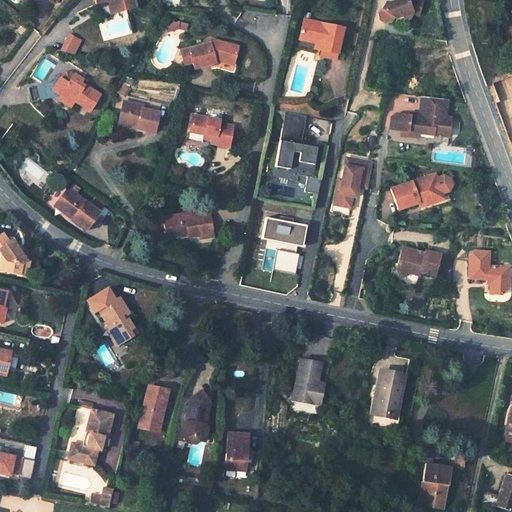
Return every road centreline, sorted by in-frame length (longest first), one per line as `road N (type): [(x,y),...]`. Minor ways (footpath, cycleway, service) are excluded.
road 1 (residential): [(0,191),(38,224),(124,269),(511,349)]
road 2 (unknown): [(300,299),(376,0)]
road 3 (unknown): [(345,308),(385,115),(398,101)]
road 4 (residential): [(453,0),(511,182)]
road 5 (unknown): [(119,257),(124,213),(96,162),(148,140)]
road 6 (unknown): [(264,312),(264,460)]
road 7 (unknown): [(78,261),(53,390)]
road 8 (unknown): [(53,390),(115,408),(121,428),(112,465)]
road 9 (unknown): [(75,12),(0,110)]
